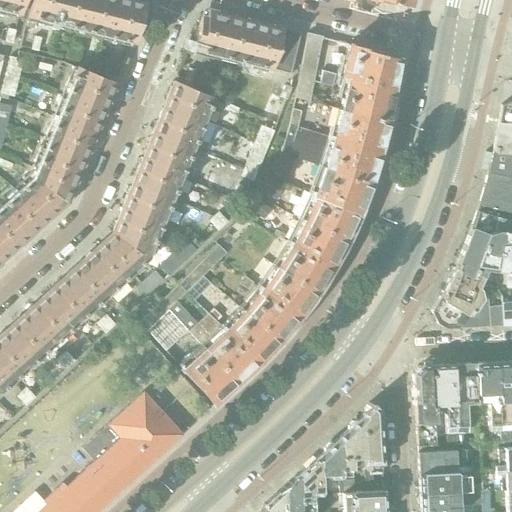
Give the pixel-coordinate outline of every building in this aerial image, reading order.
[(0,0),(0,14),(9,17),(10,12),(17,14),(20,0),(0,0)] [(81,30),(87,0),(20,0),(17,14),(16,18),(24,20),(27,21),(25,27),(33,29),(35,23),(71,32),(72,28),(81,30)] [(133,0),(87,0),(81,30),(88,32),(87,36),(131,47),(135,38),(143,2),(133,0)] [(268,69),(278,28),(214,12),(213,15),(206,14),(205,18),(200,17),(193,45),(188,44),(185,53),(191,54),(192,50),(268,69)] [(278,28),(268,69),(288,74),(299,33),(278,28)] [(12,44),(15,31),(8,29),(4,42),(12,44)] [(308,102),(320,39),(306,35),(295,99),(308,102)] [(37,52),(40,39),(33,37),(30,50),(37,52)] [(336,109),(387,122),(391,103),(392,99),(393,93),(394,86),(396,72),(396,67),(394,66),(394,64),(392,64),(389,60),(390,58),(383,56),(383,55),(347,45),(340,76),(340,77),(344,78),(336,109)] [(66,59),(73,60),(76,47),(69,46),(66,59)] [(76,47),(73,60),(79,62),(82,49),(76,47)] [(9,57),(7,63),(21,66),(22,60),(17,59),(9,57)] [(108,76),(113,63),(106,60),(101,74),(108,76)] [(7,63),(6,69),(19,72),(21,66),(7,63)] [(50,72),(51,66),(38,64),(37,69),(50,72)] [(47,116),(94,135),(115,85),(111,83),(93,75),(76,68),(75,69),(68,66),(47,116)] [(6,69),(4,75),(18,79),(19,72),(6,69)] [(152,132),(191,148),(194,141),(197,143),(215,100),(188,89),(195,71),(188,69),(181,86),(172,83),(152,132)] [(331,87),(334,75),(322,72),(319,84),(331,87)] [(4,75),(3,81),(16,85),(18,79),(4,75)] [(3,81),(1,88),(15,91),(16,85),(3,81)] [(279,97),(279,98),(285,101),(286,101),(291,89),(289,88),(284,86),(279,97)] [(1,88),(0,91),(0,93),(0,94),(13,97),(15,91),(1,88)] [(511,151),(511,102),(508,103),(500,106),(495,134),(492,149),(511,151)] [(0,110),(9,113),(10,107),(0,104),(0,110)] [(235,115),(238,109),(225,104),(222,110),(235,115)] [(293,158),(320,166),(370,184),(379,156),(382,140),(387,122),(336,109),(328,138),(299,129),(298,131),(295,131),(300,112),(291,110),(279,154),(293,158)] [(0,110),(0,117),(7,119),(9,113),(0,110)] [(71,191),(94,135),(47,116),(26,166),(35,169),(34,171),(49,177),(47,182),(71,191)] [(260,126),(258,132),(271,137),(273,131),(260,126)] [(131,182),(171,198),(174,191),(178,192),(192,158),(188,156),(191,148),(152,132),(131,182)] [(258,132),(255,138),(269,143),(271,137),(258,132)] [(255,138),(253,144),(266,149),(269,143),(255,138)] [(253,144),(251,150),(264,155),(266,149),(253,144)] [(251,150),(248,155),(261,161),(264,155),(251,150)] [(248,155),(246,161),(259,167),(261,161),(248,155)] [(0,166),(9,170),(11,165),(0,160),(0,166)] [(508,180),(511,179),(511,165),(489,163),(487,171),(486,173),(508,180)] [(242,170),(255,175),(257,170),(244,165),(242,170)] [(23,175),(0,195),(0,212),(26,241),(66,204),(71,191),(47,182),(49,177),(34,171),(35,169),(26,166),(23,175)] [(360,211),(370,184),(320,166),(309,193),(311,194),(299,219),(346,241),(351,231),(350,229),(358,211),(360,211)] [(252,182),(255,175),(242,170),(239,177),(252,182)] [(511,326),(511,302),(499,303),(499,306),(487,306),(487,296),(480,297),(478,288),(476,288),(483,271),(484,270),(500,273),(501,285),(511,284),(511,179),(508,180),(486,173),(477,207),(464,242),(449,277),(432,310),(430,313),(436,324),(445,330),(511,326)] [(110,234),(108,236),(128,257),(122,263),(133,276),(143,266),(140,263),(147,256),(154,240),(158,242),(171,207),(168,205),(171,198),(131,182),(110,234)] [(260,202),(252,212),(260,218),(268,208),(260,202)] [(0,264),(26,241),(0,212),(0,264)] [(217,212),(212,217),(222,227),(227,222),(217,212)] [(257,219),(245,212),(241,216),(254,223),(257,219)] [(217,232),(222,227),(212,217),(207,221),(217,232)] [(274,266),(316,293),(322,285),(322,282),(330,267),(338,253),(341,252),(346,241),(299,219),(287,243),(274,266)] [(274,234),(273,235),(282,241),(285,236),(275,231),(274,234)] [(128,280),(133,276),(122,263),(128,257),(108,236),(62,278),(90,309),(95,304),(98,307),(128,280)] [(184,242),(182,245),(191,255),(196,251),(186,240),(184,242)] [(182,245),(177,249),(186,259),(191,255),(182,245)] [(212,251),(219,260),(225,254),(217,246),(212,251)] [(177,249),(172,253),(182,264),(186,259),(177,249)] [(219,260),(212,251),(206,257),(214,265),(219,260)] [(172,253),(167,258),(177,268),(182,264),(172,253)] [(214,265),(206,257),(201,262),(208,271),(214,265)] [(167,258),(163,262),(172,272),(177,268),(167,258)] [(167,277),(172,272),(163,262),(158,266),(167,277)] [(208,271),(201,262),(195,268),(202,276),(208,271)] [(239,310),(278,342),(286,333),(286,331),(307,304),(309,304),(316,293),(274,266),(273,267),(258,289),(239,310)] [(202,276),(195,268),(189,274),(197,282),(202,276)] [(153,270),(149,275),(158,285),(163,281),(153,270)] [(197,282),(189,274),(184,279),(191,287),(197,282)] [(149,275),(144,279),(153,289),(158,285),(149,275)] [(191,287),(185,293),(195,302),(212,285),(202,276),(197,282),(191,287)] [(247,291),(252,283),(243,277),(238,284),(247,291)] [(84,314),(90,309),(62,278),(21,315),(50,345),(55,340),(58,343),(87,317),(84,314)] [(139,283),(149,294),(153,289),(144,279),(139,283)] [(191,287),(184,279),(178,285),(185,293),(191,287)] [(144,298),(149,294),(139,283),(134,288),(144,298)] [(185,293),(178,285),(172,291),(179,299),(185,293)] [(179,299),(172,291),(166,296),(173,305),(176,302),(179,299)] [(173,305),(166,296),(160,302),(167,310),(173,305)] [(167,310),(160,302),(154,307),(162,316),(167,310)] [(271,351),(278,342),(239,310),(222,328),(217,323),(207,314),(197,323),(176,302),(173,305),(167,310),(187,331),(188,332),(202,347),(235,385),(244,377),(244,374),(256,362),(268,351),(271,351)] [(162,316),(154,307),(149,313),(157,321),(162,316)] [(147,331),(146,332),(165,352),(187,331),(167,310),(162,316),(157,321),(151,326),(147,331)] [(157,321),(149,313),(144,318),(151,326),(157,321)] [(44,350),(50,345),(21,315),(0,334),(0,369),(14,384),(19,379),(47,354),(44,350)] [(100,319),(109,330),(114,325),(105,315),(100,319)] [(151,326),(144,318),(138,323),(146,332),(147,331),(151,326)] [(109,330),(100,319),(94,324),(104,334),(109,330)] [(235,385),(202,347),(199,350),(180,368),(179,369),(211,404),(224,393),(227,393),(235,385)] [(60,356),(69,366),(74,361),(65,351),(60,356)] [(69,366),(60,356),(55,360),(64,370),(69,366)] [(511,403),(511,362),(495,363),(499,442),(510,442),(509,432),(511,432),(510,404),(511,403)] [(487,443),(499,442),(495,363),(473,364),(475,405),(483,405),(485,433),(487,433),(487,443)] [(475,405),(473,364),(451,365),(455,445),(463,445),(462,435),(466,434),(464,406),(475,405)] [(446,445),(455,445),(451,365),(429,366),(431,407),(440,407),(442,436),(445,435),(446,445)] [(431,407),(429,366),(419,367),(412,375),(415,447),(434,446),(431,407)] [(0,395),(14,384),(0,369),(0,395)] [(30,402),(34,398),(25,388),(20,392),(30,402)] [(30,402),(20,392),(15,397),(24,407),(30,402)] [(111,458),(131,480),(180,435),(142,394),(81,449),(93,462),(91,464),(97,471),(111,458)] [(357,421),(359,458),(362,458),(363,470),(368,469),(368,473),(381,472),(377,410),(371,404),(368,404),(360,414),(360,421),(357,421)] [(350,459),(359,458),(357,421),(355,421),(334,440),(337,478),(351,477),(350,459)] [(320,479),(337,478),(334,440),(317,456),(318,496),(321,496),(320,479)] [(492,472),(511,470),(511,448),(496,449),(497,466),(492,467),(492,472)] [(417,475),(466,473),(479,472),(479,467),(461,467),(461,461),(464,461),(464,451),(434,452),(416,453),(417,475)] [(313,511),(312,496),(318,496),(317,456),(298,474),(299,511),(313,511)] [(95,511),(131,480),(111,458),(97,471),(91,464),(65,488),(61,485),(42,502),(46,506),(38,511),(95,511)] [(511,489),(511,470),(492,472),(492,478),(499,478),(500,490),(504,490),(511,489)] [(418,494),(468,491),(468,476),(466,476),(466,473),(417,475),(418,494)] [(299,511),(298,474),(263,505),(260,511),(299,511)] [(480,511),(488,511),(488,491),(468,492),(468,491),(418,494),(418,511),(457,511),(457,506),(480,504),(480,511)] [(372,493),(365,494),(341,495),(341,511),(382,511),(382,493),(372,493)]
